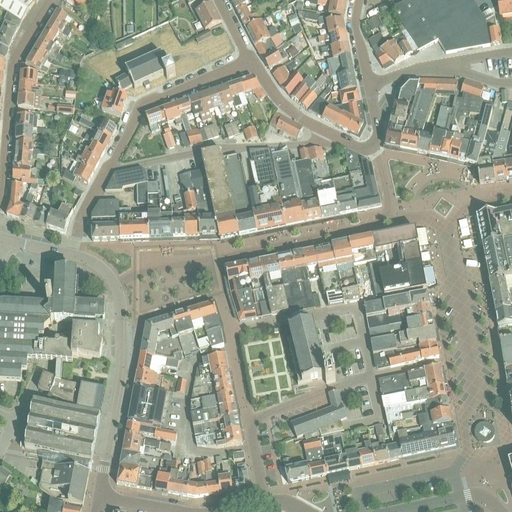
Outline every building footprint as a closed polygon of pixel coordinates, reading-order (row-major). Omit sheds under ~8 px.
[(29,0),(0,0),(0,8),(8,14),(20,23),(21,23),(34,3),(29,0)] [(63,0),(80,12),(87,0),(63,0)] [(230,0),(237,14),(246,9),(241,0),(230,0)] [(411,0),(392,10),(405,32),(418,52),(437,42),(425,20),(412,0),(411,0)] [(412,0),(425,20),(437,42),(445,55),(490,47),(486,22),(482,16),(471,0),(412,0)] [(511,0),(497,0),(500,17),(511,15),(511,0)] [(205,31),(221,23),(212,4),(196,12),(205,31)] [(346,7),(331,4),(328,15),(344,18),(346,7)] [(392,10),(389,4),(378,9),(381,15),(392,10)] [(250,17),(246,9),(237,14),(245,27),(258,20),(255,14),(250,17)] [(486,22),(490,47),(501,45),(499,31),(496,31),(494,17),(490,11),(482,16),(486,22)] [(50,22),(70,34),(73,29),(68,26),(71,20),(57,12),(50,22)] [(5,26),(0,36),(0,56),(4,59),(20,23),(8,14),(3,24),(5,26)] [(328,36),(345,33),(343,21),(340,21),(339,19),(328,21),(327,17),(319,19),(318,16),(306,14),(304,20),(316,22),(318,22),(319,27),(323,26),(324,30),(327,30),(328,36)] [(82,15),(79,19),(85,24),(88,19),(82,15)] [(296,16),(289,19),(292,28),(297,25),(299,25),(296,16)] [(382,26),(377,17),(366,23),(372,32),(382,26)] [(260,21),(245,29),(255,48),(270,40),(277,36),(273,28),(266,32),(260,21)] [(50,22),(44,33),(55,39),(58,33),(67,39),(70,34),(50,22)] [(300,31),(297,25),(292,28),(290,29),(293,35),(300,31)] [(212,38),(209,32),(195,39),(198,45),(212,38)] [(403,39),(394,43),(403,60),(418,52),(405,32),(401,35),(403,39)] [(55,39),(44,33),(38,43),(58,54),(60,50),(52,45),(55,39)] [(328,36),(324,37),(317,39),(318,43),(325,42),(325,43),(331,42),(332,48),(347,45),(345,33),(328,36)] [(183,45),(186,44),(180,34),(177,36),(183,45)] [(255,48),(263,61),(276,52),(277,51),(277,50),(283,46),(277,36),(270,40),(255,48)] [(391,38),(384,42),(371,49),(375,56),(382,68),(384,71),(393,65),(394,66),(403,60),(394,43),(391,38)] [(115,47),(117,51),(124,48),(132,45),(130,40),(115,47)] [(100,41),(95,44),(99,50),(104,48),(100,41)] [(38,43),(32,53),(46,62),(50,57),(55,59),(58,54),(38,43)] [(263,61),(269,70),(282,62),(287,59),(282,52),(288,48),(286,44),(283,46),(277,50),(277,51),(276,52),(263,61)] [(347,45),(332,48),(321,50),(322,55),(328,54),(327,51),(331,50),(333,60),(350,56),(347,45)] [(305,46),(290,57),(294,63),(310,52),(305,46)] [(32,53),(24,66),(31,69),(40,73),(46,75),(48,71),(43,68),(46,62),(32,53)] [(166,80),(175,76),(171,67),(168,69),(162,55),(160,56),(159,53),(159,54),(126,69),(125,69),(127,75),(115,82),(121,93),(132,86),(133,89),(143,85),(145,89),(150,87),(148,83),(164,75),(166,80)] [(58,54),(55,59),(60,63),(63,58),(58,54)] [(333,60),(327,61),(330,79),(332,79),(354,74),(350,56),(333,60)] [(293,63),(286,67),(289,73),(296,68),(293,63)] [(21,65),(20,84),(31,85),(37,86),(38,74),(31,74),(31,69),(24,66),(21,65)] [(283,68),(272,76),(276,82),(287,73),(283,68)] [(290,78),(287,73),(276,82),(281,89),(290,78)] [(290,78),(281,89),(289,98),(302,81),(293,74),(290,78)] [(357,90),(354,74),(332,79),(333,85),(339,84),(341,93),(357,90)] [(319,89),(324,83),(326,81),(323,75),(316,83),(298,105),(306,112),(316,99),(311,95),(317,88),(319,89)] [(308,77),(290,99),(298,105),(316,83),(312,80),(308,77)] [(60,78),(58,87),(66,88),(68,79),(60,78)] [(240,83),(244,95),(252,93),(253,95),(254,94),(259,102),(266,97),(252,78),(240,83)] [(394,104),(390,120),(385,147),(399,150),(403,133),(406,125),(404,124),(409,103),(410,103),(411,99),(413,98),(414,99),(415,98),(416,92),(418,81),(407,80),(397,91),(394,104)] [(434,96),(439,82),(425,81),(423,91),(423,93),(416,92),(415,98),(414,99),(409,117),(406,125),(403,133),(399,150),(417,153),(420,137),(422,133),(434,96)] [(439,82),(434,96),(454,97),(457,83),(439,82)] [(465,82),(461,94),(463,95),(467,96),(471,84),(465,82)] [(240,83),(227,87),(234,105),(236,109),(242,107),(247,105),(244,96),(244,95),(240,83)] [(31,91),(31,85),(20,84),(19,96),(40,98),(41,92),(31,91)] [(471,84),(467,96),(473,98),(477,86),(471,84)] [(477,86),(473,98),(480,100),(484,88),(477,86)] [(227,87),(217,91),(226,115),(231,113),(228,107),(234,105),(227,87)] [(359,103),(357,90),(341,93),(331,95),(332,99),(337,98),(337,96),(340,95),(342,106),(359,103)] [(226,115),(217,91),(207,94),(214,112),(219,110),(222,116),(226,115)] [(308,111),(317,116),(326,103),(323,101),(327,96),(323,93),(320,98),(308,111)] [(120,118),(127,98),(113,94),(112,97),(107,95),(101,112),(120,118)] [(214,112),(207,94),(198,98),(207,122),(211,120),(209,114),(214,112)] [(461,102),(453,100),(451,112),(453,112),(453,111),(461,113),(469,115),(479,116),(481,107),(482,101),(480,100),(473,98),(467,96),(463,95),(461,102)] [(19,96),(18,109),(33,110),(39,111),(40,98),(19,96)] [(207,122),(198,98),(188,101),(192,112),(194,119),(200,117),(202,123),(207,122)] [(192,112),(188,101),(175,106),(182,124),(183,125),(183,127),(186,134),(191,147),(203,144),(198,131),(191,133),(185,115),(192,112)] [(473,140),(465,165),(476,168),(485,140),(486,133),(491,110),(493,104),(482,101),(481,107),(479,116),(477,125),(473,140)] [(359,103),(342,106),(334,108),(326,103),(317,116),(357,138),(364,124),(359,103)] [(182,124),(175,106),(162,110),(167,124),(174,122),(176,127),(182,124)] [(73,116),(73,108),(65,108),(65,115),(73,116)] [(433,139),(429,156),(439,158),(442,143),(444,144),(446,136),(446,132),(448,126),(451,117),(453,112),(451,112),(440,109),(435,130),(433,139)] [(154,113),(145,116),(146,120),(147,123),(149,128),(151,134),(158,131),(159,131),(157,125),(161,123),(162,126),(167,124),(162,110),(154,113)] [(460,118),(461,113),(453,111),(453,112),(451,117),(448,126),(446,132),(446,136),(444,144),(442,143),(439,158),(449,161),(453,144),(454,138),(455,137),(456,133),(461,134),(464,119),(460,118)] [(469,115),(461,113),(460,118),(464,119),(461,134),(456,133),(455,137),(454,138),(461,140),(461,141),(463,142),(460,156),(458,163),(465,165),(473,140),(477,125),(470,123),(470,121),(468,121),(469,115)] [(275,114),(269,126),(275,129),(282,117),(275,114)] [(36,130),(36,124),(37,118),(17,116),(16,129),(36,130)] [(282,117),(275,129),(297,140),(303,128),(282,117)] [(81,120),(79,124),(84,127),(97,134),(110,141),(116,130),(103,123),(99,130),(86,123),(81,120)] [(235,124),(230,126),(234,138),(240,136),(235,124)] [(209,128),(213,140),(219,138),(215,126),(209,128)] [(234,138),(230,126),(224,128),(228,140),(234,138)] [(213,140),(209,128),(203,130),(208,142),(213,140)] [(247,142),(257,138),(253,128),(244,132),(247,142)] [(50,135),(51,132),(36,130),(16,129),(15,141),(31,142),(32,134),(50,135)] [(433,139),(435,130),(430,129),(429,134),(422,133),(420,137),(417,153),(429,156),(433,139)] [(492,162),(498,137),(486,133),(485,140),(476,168),(479,185),(494,183),(492,162)] [(498,137),(492,162),(494,183),(507,182),(503,161),(497,162),(501,148),(505,149),(508,136),(499,133),(498,137)] [(86,136),(84,141),(93,146),(104,152),(110,141),(97,134),(94,140),(86,136)] [(176,147),(171,134),(165,136),(163,137),(168,150),(176,147)] [(186,134),(180,135),(184,148),(191,147),(186,134)] [(461,140),(454,138),(453,144),(449,161),(458,163),(460,156),(463,142),(461,141),(461,140)] [(511,138),(509,149),(511,158),(503,159),(507,182),(511,180),(511,138)] [(15,155),(44,157),(46,157),(47,152),(32,151),(32,144),(15,143),(14,151),(16,151),(15,155)] [(80,147),(78,151),(84,155),(98,162),(100,158),(101,159),(104,152),(93,146),(89,152),(80,147)] [(369,162),(344,149),(343,149),(349,178),(350,178),(357,213),(370,210),(381,208),(379,199),(378,199),(372,167),(370,166),(369,162)] [(257,234),(271,231),(268,214),(255,150),(249,150),(254,173),(252,174),(255,190),(248,192),(257,234)] [(279,191),(271,156),(270,150),(255,150),(271,231),(286,228),(279,191)] [(322,219),(314,183),(310,162),(308,150),(300,152),(302,164),(292,166),(292,168),(304,224),(322,220),(322,219)] [(308,150),(310,162),(324,159),(322,150),(308,150)] [(239,237),(223,159),(222,158),(221,151),(201,155),(205,171),(214,212),(216,224),(219,237),(220,242),(239,237)] [(66,153),(64,157),(70,160),(74,163),(92,172),(94,169),(95,170),(99,162),(98,162),(84,155),(81,161),(66,153)] [(298,196),(292,168),(292,166),(290,153),(271,156),(279,191),(286,228),(304,224),(298,196)] [(44,157),(15,155),(15,158),(14,158),(13,166),(31,168),(31,161),(43,162),(44,157)] [(247,187),(241,160),(238,160),(237,156),(223,159),(228,182),(229,190),(234,214),(239,237),(257,234),(248,192),(247,187)] [(93,173),(74,163),(69,173),(66,171),(62,179),(73,185),(75,179),(87,185),(93,173)] [(136,185),(147,183),(146,176),(142,168),(114,174),(104,192),(121,192),(122,188),(136,185)] [(13,169),(12,180),(21,180),(21,184),(31,185),(36,185),(37,182),(37,181),(37,180),(34,180),(34,178),(30,177),(30,170),(13,169)] [(205,171),(190,174),(196,206),(197,211),(198,218),(199,226),(199,238),(219,237),(216,224),(214,212),(205,171)] [(196,206),(190,174),(180,176),(187,213),(197,211),(196,206)] [(350,178),(349,178),(332,182),(339,216),(339,217),(357,213),(350,178)] [(320,184),(319,182),(314,183),(322,219),(339,216),(332,182),(320,184)] [(147,183),(136,185),(136,192),(148,192),(147,184),(147,183)] [(148,192),(148,198),(148,205),(148,218),(149,240),(162,239),(160,216),(160,209),(159,203),(157,183),(147,184),(148,192)] [(19,220),(24,205),(18,202),(18,201),(19,201),(20,197),(21,197),(22,186),(12,185),(10,204),(7,216),(19,220)] [(56,199),(60,188),(54,186),(50,197),(56,199)] [(27,196),(24,205),(19,220),(32,225),(37,211),(38,209),(30,206),(33,198),(27,196)] [(63,206),(66,202),(58,198),(56,202),(63,206)] [(120,241),(119,211),(118,202),(99,203),(91,216),(92,242),(120,241)] [(170,202),(159,203),(160,209),(160,216),(162,239),(174,239),(172,214),(172,212),(171,207),(170,202)] [(51,213),(46,229),(64,235),(68,221),(72,213),(62,207),(57,215),(51,213)] [(37,211),(32,225),(46,229),(51,213),(52,210),(48,209),(46,214),(37,211)] [(149,240),(148,218),(130,219),(130,210),(119,211),(120,241),(149,240)] [(481,247),(511,240),(511,210),(475,217),(466,219),(472,249),(479,247),(481,247)] [(185,218),(184,213),(172,214),(174,239),(185,238),(185,227),(185,218)] [(198,218),(185,218),(185,227),(185,238),(199,238),(199,226),(198,218)] [(415,230),(372,239),(376,256),(418,248),(424,247),(428,246),(425,230),(415,232),(415,230)] [(353,266),(377,262),(376,256),(372,239),(349,244),(353,266)] [(511,240),(481,247),(488,283),(511,278),(511,240)] [(349,244),(332,247),(335,264),(343,304),(360,301),(358,290),(356,281),(353,266),(349,244)] [(335,264),(332,247),(314,251),(318,266),(320,279),(323,296),(326,296),(328,307),(343,304),(335,264)] [(421,265),(418,248),(376,256),(377,262),(380,275),(396,272),(396,270),(408,268),(408,267),(421,265)] [(309,282),(320,279),(318,266),(314,251),(303,253),(305,266),(309,282)] [(305,266),(303,253),(291,255),(295,276),(299,295),(302,311),(314,309),(311,296),(309,282),(305,266)] [(295,276),(291,255),(277,258),(281,278),(282,278),(288,311),(295,310),(301,311),(302,311),(299,295),(295,276)] [(277,258),(260,262),(266,290),(265,290),(270,314),(271,316),(289,313),(288,311),(282,278),(281,278),(277,258)] [(260,262),(247,264),(252,287),(259,319),(271,316),(270,314),(265,290),(266,290),(260,262)] [(252,287),(247,264),(225,269),(228,283),(229,282),(231,296),(240,322),(259,319),(252,287)] [(380,275),(378,265),(368,267),(375,298),(384,296),(380,275)] [(432,269),(423,271),(421,265),(408,267),(408,268),(396,270),(396,272),(380,275),(384,296),(426,289),(425,287),(435,286),(432,269)] [(0,383),(21,384),(21,372),(27,373),(27,361),(30,361),(39,361),(45,362),(58,362),(64,363),(73,363),(73,358),(73,347),(60,344),(60,343),(60,342),(59,342),(58,342),(57,342),(56,342),(56,343),(55,343),(55,344),(55,345),(55,346),(38,345),(38,342),(38,340),(38,337),(41,337),(43,337),(44,329),(45,329),(54,321),(54,322),(59,322),(74,323),(74,322),(84,323),(95,323),(95,320),(103,321),(103,313),(104,306),(85,305),(75,305),(75,298),(76,278),(76,273),(71,272),(62,272),(56,272),(55,297),(55,300),(53,300),(51,298),(48,298),(46,300),(46,302),(48,304),(47,306),(40,306),(40,305),(3,303),(3,304),(0,303),(0,383)] [(511,278),(488,283),(494,312),(495,315),(511,311),(511,278)] [(311,296),(314,309),(320,308),(318,295),(311,296)] [(412,310),(429,307),(427,295),(366,306),(365,307),(364,309),(366,319),(412,310)] [(213,305),(188,313),(194,334),(200,353),(200,354),(224,347),(220,332),(216,317),(217,317),(213,305)] [(412,310),(366,319),(368,330),(431,319),(429,307),(412,310)] [(511,311),(495,315),(497,328),(511,325),(511,311)] [(188,313),(172,317),(176,330),(183,354),(184,359),(195,356),(194,354),(200,353),(194,334),(188,313)] [(146,325),(141,355),(159,358),(179,362),(180,363),(181,357),(180,355),(183,354),(176,330),(172,317),(146,325)] [(292,322),(292,324),(293,328),(289,328),(292,339),(286,341),(287,342),(288,342),(290,351),(289,351),(290,353),(291,352),(293,362),(292,362),(292,364),(294,363),(296,373),(295,373),(295,375),(296,374),(298,384),(297,384),(298,385),(324,379),(326,384),(335,382),(333,373),(329,373),(329,371),(327,370),(326,367),(328,367),(327,365),(326,365),(324,356),(325,356),(325,354),(323,354),(321,345),(322,345),(322,343),(321,344),(319,334),(320,334),(319,332),(315,334),(312,323),(308,324),(307,320),(306,319),(304,318),(301,318),(298,318),(295,320),(293,321),(292,322)] [(433,330),(431,319),(368,330),(370,342),(391,338),(390,332),(399,331),(400,337),(433,330)] [(511,325),(497,328),(499,342),(511,340),(511,325)] [(73,328),(73,346),(73,347),(73,358),(78,359),(79,357),(99,361),(103,345),(98,344),(100,329),(73,328)] [(436,344),(433,330),(400,337),(391,338),(370,342),(372,356),(436,344)] [(511,370),(511,340),(499,342),(504,372),(511,370)] [(438,358),(436,344),(372,356),(375,369),(377,370),(379,370),(421,361),(438,358)] [(141,355),(137,373),(159,377),(161,368),(177,370),(179,362),(159,358),(141,355)] [(195,379),(229,372),(226,356),(202,361),(197,369),(195,379)] [(43,374),(38,389),(50,395),(48,404),(71,408),(79,410),(82,386),(77,385),(67,383),(66,383),(62,382),(64,363),(58,362),(57,381),(43,374)] [(411,393),(443,387),(439,367),(424,371),(378,381),(382,399),(396,396),(411,393)] [(195,379),(193,390),(231,384),(229,372),(195,379)] [(161,391),(164,378),(159,377),(137,373),(135,386),(155,390),(161,391)] [(178,381),(176,394),(184,395),(186,382),(178,381)] [(193,390),(191,403),(233,395),(231,384),(193,390)] [(82,386),(79,410),(89,412),(101,415),(105,391),(104,390),(94,388),(89,387),(82,386)] [(167,392),(161,391),(155,390),(135,386),(134,390),(128,424),(128,425),(160,431),(161,428),(162,428),(168,395),(166,395),(167,392)] [(396,396),(382,399),(384,411),(410,406),(415,405),(446,399),(443,387),(411,393),(396,396)] [(297,439),(304,437),(306,442),(319,439),(321,439),(320,438),(344,432),(340,423),(347,420),(343,408),(341,404),(338,392),(328,394),(331,408),(330,408),(291,424),(297,439)] [(191,403),(191,413),(194,412),(195,414),(235,407),(233,395),(191,403)] [(447,408),(446,399),(415,405),(416,412),(412,413),(410,406),(384,411),(387,425),(448,413),(447,408)] [(71,408),(48,404),(33,402),(25,449),(57,455),(57,457),(64,458),(64,456),(91,461),(100,415),(101,415),(89,412),(79,410),(71,408)] [(195,415),(191,415),(193,427),(237,419),(235,407),(195,414),(195,415)] [(448,413),(387,425),(389,436),(391,436),(397,434),(451,424),(448,413)] [(239,431),(237,419),(193,427),(195,436),(205,434),(205,437),(211,436),(214,436),(221,435),(221,434),(239,431)] [(455,447),(451,424),(397,434),(402,459),(455,447)] [(474,435),(474,436),(474,437),(475,438),(475,439),(476,440),(477,441),(478,442),(479,443),(481,443),(482,444),(484,444),(485,444),(486,444),(487,444),(488,443),(489,443),(489,442),(490,442),(491,441),(492,440),(493,439),(493,438),(494,437),(494,436),(494,435),(494,434),(494,433),(494,432),(494,431),(493,429),(493,428),(492,428),(492,427),(490,426),(489,425),(488,424),(486,424),(485,424),(483,424),(481,424),(479,425),(478,425),(477,427),(475,428),(475,429),(475,430),(474,430),(474,431),(474,432),(474,433),(474,434),(474,435)] [(128,425),(125,437),(138,440),(139,433),(155,436),(155,437),(165,439),(175,441),(176,434),(167,432),(160,431),(128,425)] [(375,427),(377,438),(378,438),(383,436),(381,426),(375,427)] [(211,436),(205,437),(195,439),(197,447),(217,449),(242,444),(239,431),(221,434),(221,435),(214,436),(211,436)] [(402,459),(397,434),(391,436),(392,440),(391,440),(391,444),(385,445),(389,462),(402,459)] [(332,436),(321,439),(319,439),(327,475),(337,473),(348,471),(344,454),(341,438),(333,440),(332,436)] [(365,452),(358,453),(361,468),(374,465),(372,452),(371,447),(368,436),(362,438),(365,452)] [(383,436),(378,438),(379,443),(378,443),(377,445),(377,446),(371,447),(372,452),(374,465),(389,462),(385,445),(384,443),(383,436)] [(141,440),(138,440),(125,437),(122,453),(139,456),(140,450),(143,451),(144,447),(156,450),(156,451),(169,453),(171,446),(141,440)] [(319,439),(306,442),(302,443),(307,466),(307,467),(310,479),(327,475),(319,439)] [(351,452),(344,454),(348,471),(361,468),(358,453),(355,442),(349,443),(351,452)] [(139,456),(122,453),(120,467),(138,470),(138,467),(147,468),(148,463),(139,461),(140,456),(139,456)] [(233,461),(244,460),(243,453),(232,454),(233,461)] [(307,467),(307,466),(291,469),(289,459),(282,461),(287,483),(310,479),(307,467)] [(220,495),(219,483),(212,484),(211,473),(209,461),(203,461),(203,463),(208,497),(216,495),(220,495)] [(171,468),(166,493),(187,497),(189,485),(191,476),(185,475),(186,470),(179,469),(180,463),(173,462),(171,468)] [(218,478),(219,483),(220,495),(232,493),(231,481),(228,462),(221,463),(222,464),(223,473),(227,473),(227,477),(218,478)] [(196,487),(189,485),(187,497),(196,499),(208,497),(203,463),(197,464),(199,477),(201,477),(202,486),(196,487)] [(238,480),(231,481),(232,493),(248,491),(245,465),(237,466),(238,480)] [(40,480),(86,489),(87,481),(89,472),(55,466),(54,472),(42,470),(40,480)] [(138,470),(120,467),(117,484),(151,491),(153,479),(149,478),(149,477),(155,478),(156,473),(138,470)] [(166,493),(171,468),(166,467),(165,470),(159,469),(155,491),(166,493)] [(0,483),(4,486),(11,474),(0,468),(0,483)] [(86,489),(40,480),(39,490),(57,502),(82,507),(86,489)] [(81,511),(82,509),(73,508),(73,507),(68,506),(56,505),(50,501),(48,511),(81,511)]
